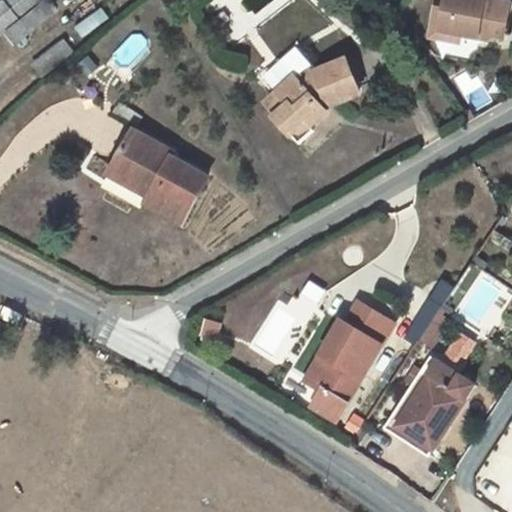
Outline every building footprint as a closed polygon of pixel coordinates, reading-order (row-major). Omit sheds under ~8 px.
[(7,0),(7,1),(20,16),(40,0),(7,0)] [(62,0),(72,12),(86,0),(62,0)] [(445,0),(444,9),(441,31),(462,35),(480,39),(481,33),(490,35),(505,37),(511,3),(494,0),(445,0)] [(0,31),(20,16),(7,1),(0,6),(0,31)] [(444,9),(437,8),(431,37),(461,43),(462,35),(441,31),(444,9)] [(61,63),(53,53),(36,66),(44,76),(61,63)] [(295,78),(266,103),(277,115),(274,118),(298,144),(313,131),(310,127),(326,113),(322,108),(328,102),(331,107),(360,94),(347,60),(316,72),(314,68),(299,82),(295,78)] [(125,106),(119,115),(137,126),(142,118),(125,106)] [(157,187),(150,197),(147,203),(184,223),(209,177),(172,157),(175,153),(134,131),(114,168),(145,185),(148,181),(157,187)] [(110,175),(150,197),(157,187),(148,181),(145,185),(114,168),(110,175)] [(442,290),(434,302),(442,308),(450,295),(442,290)] [(328,359),(313,384),(322,390),(313,406),(337,420),(394,322),(364,302),(350,326),(342,321),(321,354),(328,359)] [(442,308),(434,302),(425,317),(432,323),(442,308)] [(50,328),(34,321),(29,332),(45,338),(50,328)] [(445,331),(432,323),(421,340),(434,348),(445,331)] [(306,380),(313,384),(328,359),(321,354),(306,380)] [(429,456),(434,450),(398,427),(431,377),(466,399),(475,386),(431,357),(386,428),(429,456)] [(434,450),(466,399),(431,377),(398,427),(434,450)]
